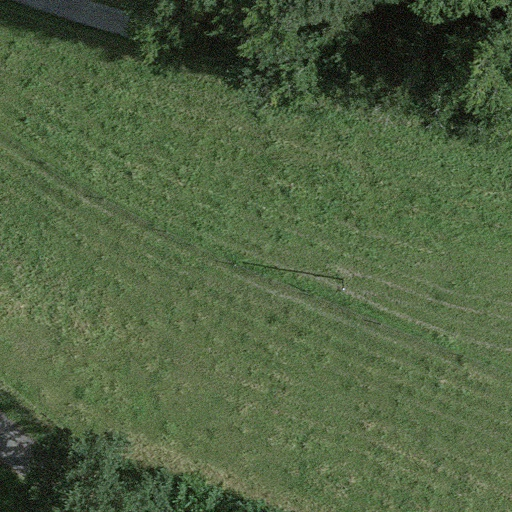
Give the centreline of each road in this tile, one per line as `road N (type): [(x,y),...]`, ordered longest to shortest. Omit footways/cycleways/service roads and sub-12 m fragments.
road 1 (track): [(511,102),(313,74),(34,0)]
road 2 (residential): [(0,435),(98,511)]
